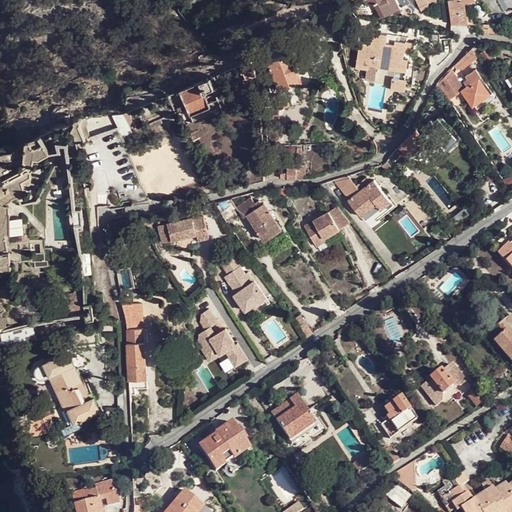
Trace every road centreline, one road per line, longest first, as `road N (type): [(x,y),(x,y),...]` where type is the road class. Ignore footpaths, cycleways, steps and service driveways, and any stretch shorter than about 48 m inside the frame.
road 1 (residential): [(127,511),(121,325),(101,221),(109,212),(319,178),(377,157),(416,112),(441,61),(470,37),(511,42)]
road 2 (residential): [(138,460),(511,206)]
road 3 (residential): [(511,395),(391,470),(345,511)]
